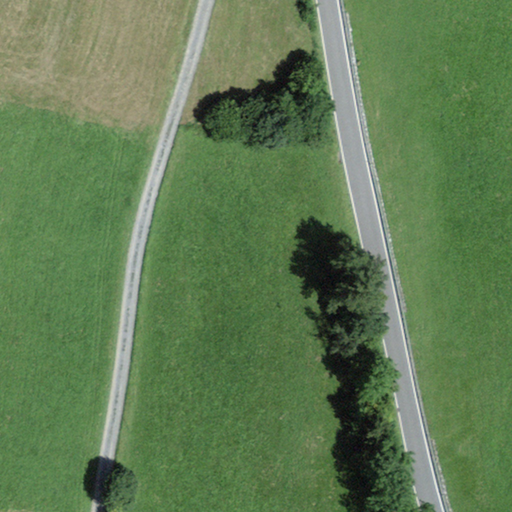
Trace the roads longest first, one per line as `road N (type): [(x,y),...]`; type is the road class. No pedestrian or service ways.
road 1 (track): [(100,511),(135,251),(208,0)]
road 2 (secondary): [(433,511),(328,0)]
